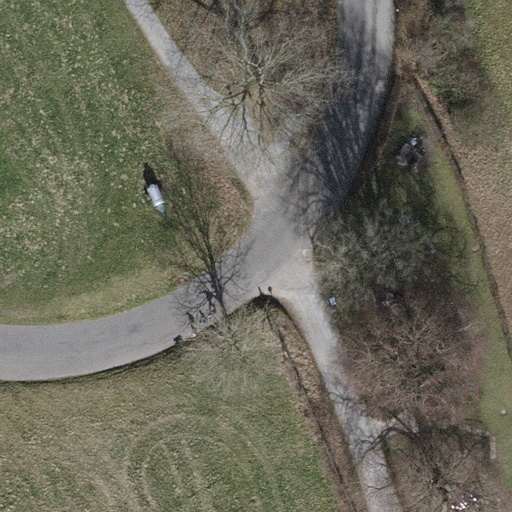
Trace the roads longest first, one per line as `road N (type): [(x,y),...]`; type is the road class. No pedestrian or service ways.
road 1 (unclassified): [(0,350),(120,342),(189,307),(289,236),(336,160),(364,63),(363,0)]
road 2 (track): [(384,511),(289,236)]
